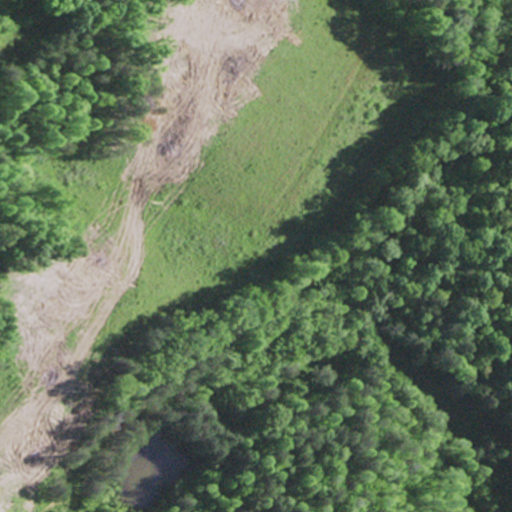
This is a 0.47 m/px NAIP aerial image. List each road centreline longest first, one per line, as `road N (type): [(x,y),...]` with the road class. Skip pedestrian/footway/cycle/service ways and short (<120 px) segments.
road 1 (residential): [(0,353),(122,159),(153,140),(189,133),(287,162),(327,152),(445,57)]
road 2 (trunk): [(0,490),(233,146),(309,0)]
